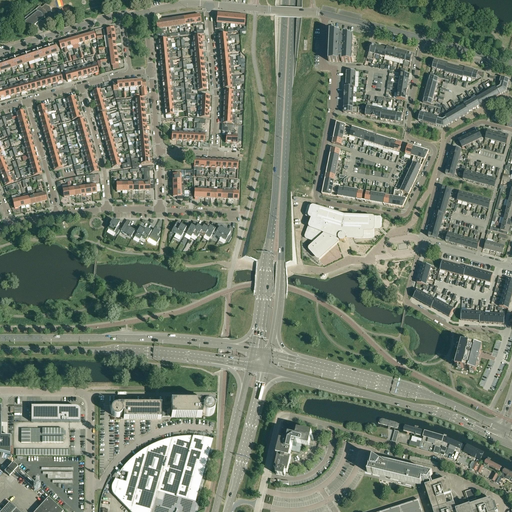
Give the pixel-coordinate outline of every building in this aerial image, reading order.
[(43,22),(44,21),(48,18),(48,15),(52,12),(50,8),(45,5),(41,8),(39,7),(29,15),(28,19),(25,22),(26,26),(30,29),(41,20),(43,22)] [(156,33),(157,38),(164,38),(164,35),(163,31),(161,20),(156,21),(157,29),(160,29),(160,32),(161,31),(161,32),(156,33)] [(354,38),(330,31),(328,62),(353,63),(354,38)] [(91,43),(90,41),(88,34),(82,36),(84,43),(85,45),(91,43)] [(61,49),(64,48),(65,53),(68,52),(67,48),(65,41),(59,43),(61,49)] [(54,44),(49,46),(51,55),(60,52),(58,43),(55,44),(54,44)] [(377,46),(372,45),(370,53),(369,53),(367,59),(368,59),(373,61),(377,46)] [(49,46),(43,48),(46,57),(51,55),(49,46)] [(382,47),(377,46),(373,61),(375,55),(380,56),(382,47)] [(43,48),(37,50),(40,59),(46,57),(43,48)] [(37,50),(32,52),(35,60),(40,59),(37,50)] [(32,52),(26,54),(29,62),(35,60),(32,52)] [(413,54),(407,53),(403,67),(409,69),(411,63),(410,63),(413,54)] [(26,54),(20,56),(23,64),(29,62),(26,54)] [(20,56),(15,57),(18,66),(23,64),(20,56)] [(15,57),(9,59),(12,68),(18,66),(15,57)] [(9,59),(3,61),(6,70),(12,68),(9,59)] [(99,73),(97,65),(96,65),(96,62),(90,64),(91,66),(93,74),(99,73)] [(86,68),(83,68),(82,65),(80,65),(83,77),(88,76),(86,68)] [(75,70),(73,71),(72,67),(69,68),(72,80),(78,78),(75,70)] [(64,70),(65,73),(67,81),(72,80),(69,68),(66,69),(67,69),(65,70),(64,70)] [(16,95),(21,93),(19,85),(16,86),(16,84),(15,82),(12,83),(16,95)] [(506,92),(508,85),(499,82),(499,83),(501,83),(500,87),(506,92)] [(8,88),(6,89),(5,85),(2,86),(5,98),(10,96),(8,88)] [(500,95),(496,87),(492,90),(496,97),(500,95)] [(506,92),(500,87),(497,89),(496,87),(500,95),(506,92)] [(92,92),(93,97),(105,94),(105,91),(104,92),(103,89),(92,92)] [(496,97),(492,90),(488,92),(492,100),(496,97)] [(492,100),(488,92),(484,94),(489,102),(492,100)] [(93,97),(94,99),(95,103),(103,100),(106,99),(105,97),(106,97),(105,94),(93,97)] [(489,102),(484,94),(480,96),(485,104),(489,102)] [(485,104),(480,96),(476,98),(481,106),(485,104)] [(75,97),(66,99),(67,102),(64,103),(64,105),(76,102),(75,97)] [(481,106),(476,98),(472,100),(476,108),(480,106),(481,107),(481,106)] [(105,100),(103,100),(95,103),(96,108),(108,104),(108,102),(106,102),(105,100)] [(476,108),(472,100),(468,102),(472,110),(476,108)] [(472,110),(468,102),(464,105),(469,113),(469,112),(472,110)] [(98,113),(109,110),(108,107),(109,107),(108,104),(96,108),(98,113)] [(469,113),(464,105),(464,106),(461,108),(465,115),(469,113)] [(67,113),(67,116),(79,113),(78,107),(69,110),(70,112),(67,113)] [(404,109),(398,108),(395,122),(401,123),(403,114),(403,115),(404,109)] [(465,115),(461,108),(457,110),(461,118),(465,115)] [(40,118),(51,115),(50,109),(38,113),(40,118)] [(461,118),(457,110),(453,112),(457,120),(461,118)] [(16,113),(17,116),(13,117),(14,120),(17,119),(26,116),(24,111),(16,113)] [(457,120),(453,112),(449,114),(454,122),(457,120)] [(454,122),(449,114),(445,117),(450,125),(454,122)] [(40,118),(41,123),(53,120),(52,117),(52,118),(51,115),(40,118)] [(99,121),(101,126),(112,123),(111,120),(112,120),(111,117),(99,121)] [(84,119),(76,121),(73,122),(74,125),(73,126),(73,128),(85,125),(84,119)] [(43,128),(51,126),(54,125),(53,120),(41,123),(43,128)] [(28,127),(27,122),(19,124),(15,125),(16,128),(17,128),(17,130),(18,130),(18,129),(20,129),(28,127)] [(101,126),(102,131),(114,128),(113,125),(112,123),(101,126)] [(345,125),(337,123),(335,131),(351,134),(352,130),(345,129),(345,125)] [(116,133),(115,130),(114,128),(102,131),(104,136),(112,134),(116,133)] [(88,135),(87,130),(79,132),(75,133),(77,138),(88,135)] [(351,134),(335,131),(333,138),(342,140),(343,137),(349,138),(350,136),(351,134)] [(473,133),(477,141),(478,144),(480,143),(479,140),(482,139),(478,131),(473,133)] [(468,135),(472,143),(477,141),(473,133),(468,135)] [(90,140),(88,135),(77,138),(78,143),(79,143),(90,140)] [(463,138),(467,146),(472,143),(468,135),(463,138)] [(467,146),(463,138),(458,140),(462,148),(465,147),(467,149),(468,148),(467,146)] [(91,145),(90,140),(79,143),(81,148),(83,148),(91,145)] [(47,144),(48,149),(60,146),(59,141),(47,144)] [(34,148),(33,142),(24,145),(25,147),(24,147),(24,146),(23,145),(22,146),(22,148),(23,151),(34,148)] [(405,154),(411,156),(413,147),(408,145),(405,154)] [(48,149),(50,154),(62,151),(61,148),(60,146),(48,149)] [(413,163),(416,164),(420,149),(413,147),(411,156),(414,157),(412,163),(413,163)] [(420,149),(416,164),(420,166),(422,159),(425,160),(429,152),(420,149)] [(62,154),(62,151),(50,154),(51,160),(59,157),(59,155),(62,154)] [(81,154),(82,157),(81,157),(82,159),(94,156),(93,151),(84,153),(81,154)] [(131,168),(130,164),(130,160),(129,158),(126,158),(127,164),(122,165),(123,170),(131,168)] [(124,162),(123,159),(111,162),(112,168),(121,166),(120,163),(124,162)] [(84,164),(85,167),(84,167),(85,170),(97,166),(95,161),(87,163),(84,164)] [(54,170),(62,168),(62,165),(65,164),(64,162),(53,165),(54,170)] [(40,168),(39,163),(30,165),(28,166),(28,169),(27,169),(28,172),(40,168)] [(413,163),(411,168),(419,172),(422,167),(420,166),(416,164),(413,163)] [(0,170),(0,172),(1,176),(9,172),(7,167),(0,170)] [(411,168),(409,172),(417,176),(419,172),(411,168)] [(179,171),(179,174),(172,174),(172,180),(183,180),(183,177),(183,175),(185,175),(185,171),(179,171)] [(1,176),(3,181),(15,176),(14,174),(10,175),(9,172),(1,176)] [(409,172),(407,177),(415,181),(417,176),(409,172)] [(89,179),(90,183),(91,194),(97,193),(96,185),(92,185),(92,182),(93,182),(92,178),(95,178),(94,175),(89,176),(89,179)] [(17,181),(15,176),(3,181),(5,186),(17,181)] [(407,177),(405,182),(413,185),(415,181),(407,177)] [(334,181),(325,179),(324,187),(333,188),(339,190),(339,188),(340,185),(334,184),(334,181)] [(405,182),(403,186),(411,190),(413,185),(405,182)] [(411,190),(403,186),(400,191),(402,192),(409,195),(411,190)] [(339,190),(324,187),(322,194),(331,196),(332,193),(338,194),(339,190)] [(36,204),(34,195),(33,190),(28,192),(28,194),(31,205),(36,204)] [(399,190),(398,191),(396,207),(403,208),(407,199),(401,198),(402,192),(400,191),(399,190)] [(184,193),(184,191),(173,191),(173,197),(177,197),(177,200),(184,200),(184,193)] [(393,197),(390,196),(389,205),(396,207),(398,191),(395,191),(393,197)] [(310,207),(307,215),(314,218),(311,227),(323,232),(312,242),(314,245),(310,248),(319,258),(339,240),(341,241),(342,242),(343,242),(344,241),(345,241),(346,240),(346,239),(346,238),(372,237),(372,227),(379,228),(380,219),(344,217),(310,207)] [(119,223),(113,220),(108,229),(117,235),(121,229),(117,227),(119,223)] [(127,220),(121,231),(131,237),(135,231),(128,227),(131,222),(127,220)] [(490,230),(498,232),(499,229),(494,228),(495,223),(492,222),(490,230)] [(172,231),(176,234),(181,226),(180,226),(179,225),(176,223),(172,231)] [(181,237),(183,233),(186,234),(189,230),(186,228),(181,225),(180,226),(181,226),(176,234),(181,237)] [(192,235),(196,228),(191,226),(189,230),(186,234),(191,237),(193,235),(192,235)] [(202,229),(197,226),(196,228),(192,235),(193,235),(197,238),(199,235),(202,229)] [(208,229),(203,226),(202,229),(199,235),(204,238),(205,235),(208,229)] [(212,235),(215,230),(210,227),(208,229),(205,235),(210,238),(212,235)] [(224,231),(224,230),(219,227),(217,231),(215,230),(212,235),(220,239),(220,238),(224,231)] [(140,228),(135,237),(140,240),(141,238),(141,237),(145,231),(140,228)] [(145,231),(141,237),(141,238),(146,240),(151,232),(146,229),(145,231)] [(155,229),(149,239),(157,243),(160,239),(157,237),(160,232),(155,229)] [(225,230),(224,230),(224,231),(220,238),(225,241),(230,233),(225,230)] [(484,249),(490,251),(492,243),(493,241),(488,240),(488,241),(487,241),(487,242),(486,242),(484,249)] [(418,289),(413,297),(417,300),(422,292),(418,289)] [(422,292),(417,300),(422,302),(427,295),(422,292)] [(427,295),(422,302),(426,305),(431,297),(427,295)] [(431,297),(426,305),(431,308),(431,307),(435,300),(431,297)] [(435,300),(431,307),(435,310),(440,302),(436,299),(435,300)] [(440,302),(435,310),(440,312),(445,304),(440,302)] [(445,304),(440,312),(444,315),(449,307),(445,304)] [(449,307),(444,315),(448,318),(453,310),(449,307)] [(459,348),(452,372),(472,378),(479,353),(459,348)] [(201,412),(202,412),(203,412),(203,413),(203,414),(204,414),(205,415),(206,415),(206,416),(207,416),(208,416),(209,416),(210,416),(211,416),(211,415),(212,415),(213,414),(213,413),(214,413),(214,412),(216,406),(210,404),(209,404),(208,404),(207,404),(206,404),(205,405),(204,406),(204,403),(198,402),(197,402),(197,401),(196,401),(195,402),(171,402),(171,403),(171,417),(201,417),(201,412)] [(162,404),(130,404),(130,403),(129,403),(128,403),(128,404),(127,404),(121,404),(121,407),(120,406),(119,406),(118,406),(118,405),(117,405),(116,405),(115,406),(109,407),(111,413),(111,414),(112,414),(112,415),(113,416),(114,417),(115,417),(116,417),(117,417),(118,417),(119,417),(120,416),(121,416),(121,415),(122,415),(122,414),(123,413),(124,413),(123,419),(161,419),(161,405),(162,405),(162,404)] [(0,406),(0,452),(10,454),(10,436),(1,436),(1,406),(0,406)] [(70,422),(80,422),(80,412),(80,411),(80,410),(79,409),(78,408),(77,407),(76,407),(74,406),(31,407),(31,422),(70,422)] [(396,429),(398,424),(379,418),(378,424),(396,429)] [(420,436),(421,430),(404,425),(403,431),(405,432),(418,435),(420,436)] [(441,442),(443,436),(438,434),(429,431),(425,430),(423,436),(427,437),(437,440),(441,442)] [(292,451),(300,453),(301,445),(301,444),(302,444),(302,442),(307,444),(309,434),(298,432),(297,437),(292,436),(291,437),(291,436),(288,437),(289,438),(288,439),(287,444),(281,443),(278,455),(280,456),(279,458),(276,468),(278,468),(277,470),(276,475),(285,477),(286,472),(286,470),(287,470),(289,461),(289,460),(289,458),(288,457),(289,450),(290,451),(291,451),(292,451)] [(459,449),(461,443),(460,442),(445,436),(443,443),(459,449)] [(194,511),(197,503),(196,503),(196,502),(205,469),(211,449),(213,440),(208,439),(193,437),(189,437),(185,437),(181,437),(177,437),(173,438),(169,439),(168,439),(167,440),(166,440),(164,440),(163,441),(162,441),(158,442),(155,444),(151,445),(148,447),(145,449),(142,451),(138,454),(134,457),(130,460),(127,464),(124,467),(120,471),(128,473),(126,482),(115,479),(115,480),(114,481),(113,482),(113,483),(112,484),(112,485),(112,486),(112,487),(112,488),(112,489),(112,490),(112,491),(112,492),(112,493),(113,493),(113,494),(114,495),(130,511),(194,511)] [(468,445),(464,453),(480,460),(484,453),(468,445)] [(433,475),(380,462),(372,456),(368,473),(415,484),(421,485),(422,480),(429,482),(430,484),(425,486),(433,511),(494,511),(494,509),(497,508),(494,501),(491,501),(491,499),(456,510),(446,479),(432,483),(431,478),(433,475)] [(498,470),(500,465),(487,458),(484,464),(498,470)] [(33,488),(36,484),(13,462),(5,472),(9,476),(15,471),(33,488)] [(511,478),(511,472),(504,468),(501,472),(510,477),(511,478)] [(499,484),(499,483),(500,482),(501,482),(502,479),(501,479),(501,478),(503,479),(505,476),(501,474),(501,475),(498,474),(498,475),(494,482),(499,484)] [(10,502),(0,511),(63,511),(62,511),(48,498),(47,499),(35,511),(20,511),(16,509),(10,502)] [(422,511),(419,500),(382,511),(422,511)]
